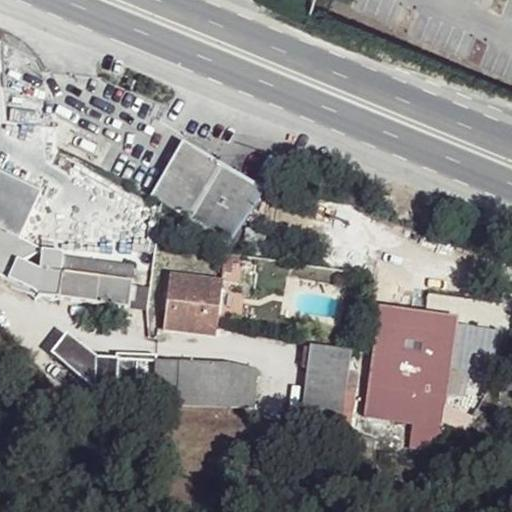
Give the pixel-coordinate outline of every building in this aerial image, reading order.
[(259,184),(174,144),(147,200),(184,219),(226,240),(254,192),(259,184)] [(43,199),(0,178),(0,235),(5,238),(13,241),(20,244),(43,199)] [(226,240),(184,219),(198,235),(224,246),(226,240)] [(39,272),(17,261),(8,280),(35,293),(38,298),(59,301),(62,276),(64,255),(41,253),(39,272)] [(217,261),(154,254),(153,270),(215,277),(217,261)] [(132,285),(62,276),(59,301),(129,309),(132,285)] [(220,282),(169,276),(164,331),(213,337),(220,282)] [(454,322),(377,314),(364,421),(442,429),(454,322)] [(95,364),(67,335),(54,355),(92,390),(95,364)] [(349,357),(309,352),(300,429),(339,433),(349,357)] [(229,368),(95,364),(92,390),(171,397),(170,405),(222,406),(229,368)] [(269,416),(254,412),(251,425),(265,428),(269,416)]
